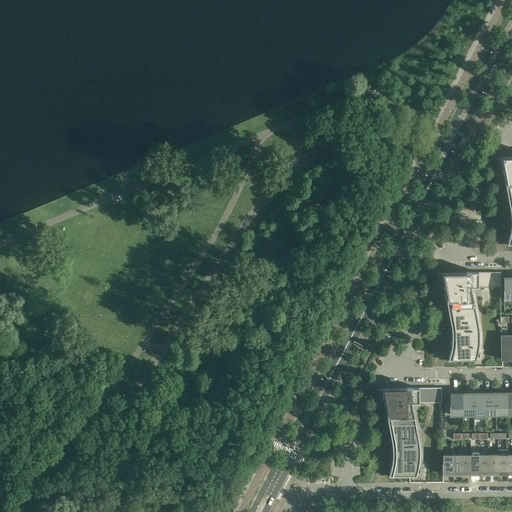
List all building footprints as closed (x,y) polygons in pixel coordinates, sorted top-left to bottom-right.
[(511,156),(500,157),(500,158),(510,210),(510,212),(510,214),(511,217),(511,221),(511,224),(510,228),(510,231),(510,234),(509,237),(509,238),(508,241),(507,243),(507,245),(511,244),(511,156)] [(478,326),(470,287),(501,287),(501,272),(440,273),(441,273),(450,325),(451,328),(451,331),(451,335),(451,338),(451,343),(451,346),(451,348),(450,353),(449,356),(448,360),(475,360),(476,357),(476,356),(477,353),(477,351),(478,347),(478,344),(478,342),(479,340),(479,337),(479,335),(478,332),(478,329),(478,326)] [(511,359),(511,348),(511,337),(502,337),(502,360),(511,359)] [(418,441),(411,403),(441,403),(441,388),(381,388),(384,406),(391,441),(392,444),(392,447),(392,450),(392,451),(392,454),(392,455),(392,458),(392,461),(391,464),(391,467),(390,468),(389,472),(389,475),(388,476),(415,476),(416,473),(417,470),(418,468),(418,466),(418,463),(419,460),(419,458),(419,455),(419,452),(419,449),(419,448),(419,445),(419,444),(418,441)] [(463,415),(463,393),(451,393),(451,415),(463,415)] [(474,415),(474,394),(474,393),(463,393),(463,415),(474,415)] [(485,415),(485,393),(474,393),(474,394),(474,415),(485,415)] [(496,415),(495,394),(495,393),(485,393),(485,415),(496,415)] [(507,415),(507,393),(495,393),(495,394),(496,415),(507,415)] [(480,475),(479,454),(470,455),(471,474),(474,474),(474,475),(480,475)] [(489,474),(489,454),(479,454),(480,475),(486,475),(486,474),(489,474)] [(498,475),(498,454),(489,454),(489,474),(492,473),(492,475),(498,475)] [(507,473),(507,454),(498,454),(498,475),(504,475),(504,473),(507,473)] [(452,474),(452,455),(442,455),(443,475),(449,475),(449,474),(452,474)] [(461,475),(461,455),(452,455),(452,474),(455,474),(455,475),(461,475)] [(471,474),(470,455),(461,455),(461,475),(467,475),(467,474),(471,474)]
